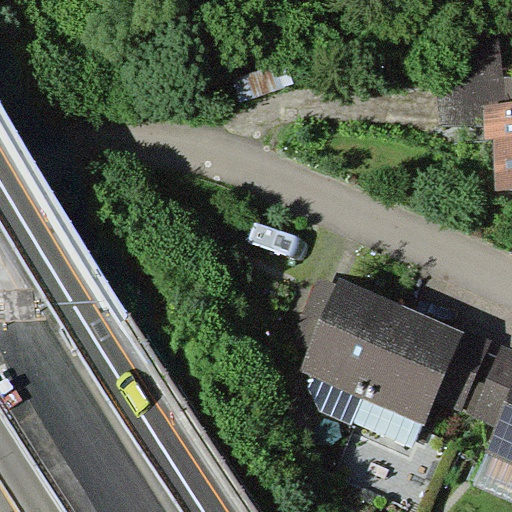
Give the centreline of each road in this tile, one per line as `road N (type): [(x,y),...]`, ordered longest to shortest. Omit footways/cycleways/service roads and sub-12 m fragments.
road 1 (residential): [(511,277),(268,171),(177,145),(96,130),(0,135)]
road 2 (motorway): [(157,511),(0,257)]
